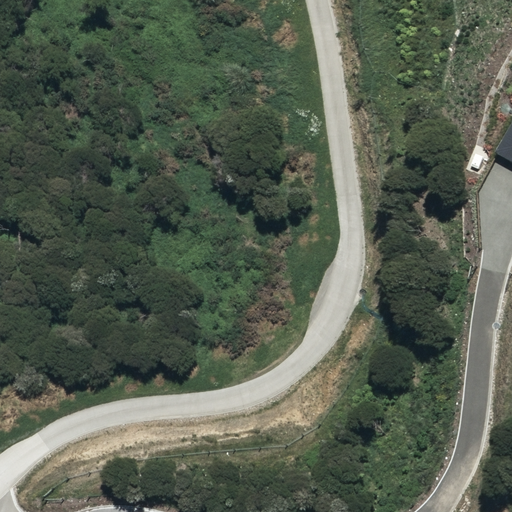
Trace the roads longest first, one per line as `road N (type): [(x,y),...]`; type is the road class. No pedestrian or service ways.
road 1 (residential): [(317,0),(350,221),(350,260),(323,336),(262,388),(72,425),(0,479)]
road 2 (track): [(430,511),(472,413),(493,270),(511,236)]
